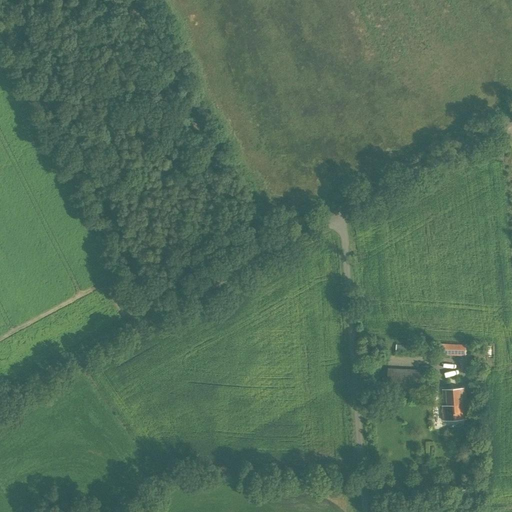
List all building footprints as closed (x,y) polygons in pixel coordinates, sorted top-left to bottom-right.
[(466,356),(466,344),(440,343),(439,355),(466,356)] [(422,354),(423,346),(396,344),(396,354),(422,354)] [(489,361),(498,360),(497,346),(488,346),(489,361)] [(482,361),(482,350),(474,350),(474,361),(482,361)] [(420,394),(421,370),(388,368),(386,393),(420,394)] [(467,404),(466,387),(442,390),(443,405),(442,405),(443,421),(468,419),(467,404)]
